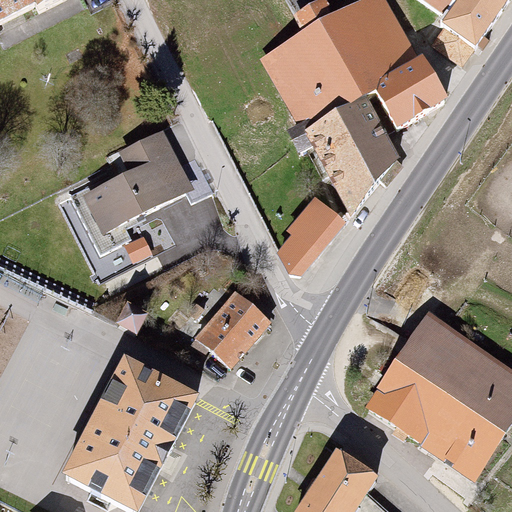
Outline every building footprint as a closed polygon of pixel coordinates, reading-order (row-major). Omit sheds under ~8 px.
[(0,0),(0,32),(68,0),(0,0)] [(309,151),(372,118),(360,95),(375,87),(368,74),(405,54),(376,0),(360,0),(327,18),(318,0),(287,16),(297,35),(270,49),(256,21),(175,64),(207,125),(239,108),(252,132),(272,121),(261,100),(273,93),(292,128),(282,132),(296,158),(309,151)] [(438,29),(427,46),(454,66),(500,0),(414,0),(436,15),(430,24),(438,29)] [(392,84),(372,96),(391,127),(438,98),(414,59),(387,76),(392,84)] [(309,151),(346,221),(399,169),(372,118),(309,151)] [(131,177),(87,198),(105,235),(193,192),(164,132),(120,154),(131,177)] [(311,203),(268,250),(279,270),(298,279),(342,232),(311,203)] [(232,293),(193,339),(230,370),(269,323),(232,293)] [(511,422),(511,382),(422,319),(363,403),(472,480),(511,422)] [(122,360),(69,467),(140,502),(193,396),(122,360)] [(328,450),(286,511),(355,511),(376,481),(328,450)]
